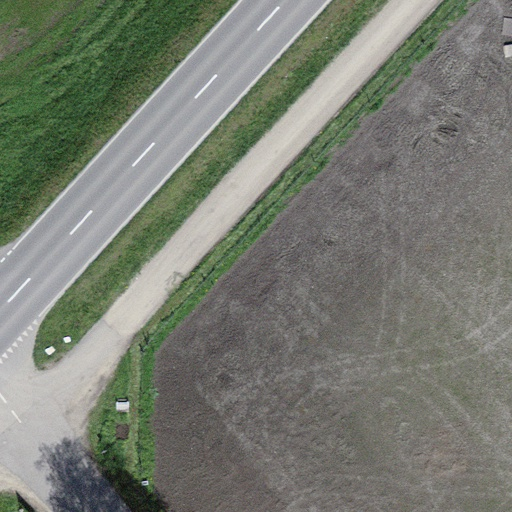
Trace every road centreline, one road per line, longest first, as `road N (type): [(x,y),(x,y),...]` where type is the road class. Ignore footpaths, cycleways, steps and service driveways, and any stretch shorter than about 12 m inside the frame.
road 1 (track): [(418,0),(0,457)]
road 2 (secondary): [(288,0),(0,313)]
road 3 (unclassified): [(88,511),(0,393)]
